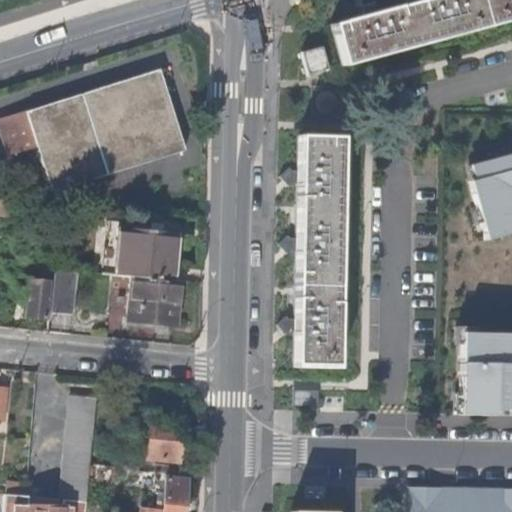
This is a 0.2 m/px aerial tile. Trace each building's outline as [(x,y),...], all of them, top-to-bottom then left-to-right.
[(364,18),(332,26),(343,67),(511,20),(511,0),(429,0),(430,0),(375,15),(369,16),(364,18)] [(362,12),(364,18),(369,16),(375,15),(374,9),(362,12)] [(326,69),(326,67),(321,50),(299,56),(304,75),(315,72),(323,70),(326,69)] [(158,70),(0,119),(0,146),(3,156),(32,147),(46,194),(183,151),(158,70)] [(294,371),(335,370),(339,139),(298,139),(297,175),(297,181),(297,187),(296,243),(295,249),(294,328),(294,334),(294,371)] [(511,156),(470,168),(474,183),(470,184),(486,242),(511,234),(511,156)] [(50,272),(57,205),(45,205),(37,283),(48,285),(50,272)] [(97,276),(111,277),(116,231),(116,223),(104,222),(97,276)] [(111,277),(127,279),(170,283),(174,236),(158,235),(158,227),(146,227),(146,233),(116,231),(111,277)] [(73,274),(50,272),(48,285),(45,317),(69,318),(73,274)] [(170,327),(174,283),(170,283),(127,279),(124,322),(170,327)] [(19,321),(45,323),(45,317),(48,285),(37,283),(23,282),(22,297),(21,306),(19,321)] [(14,306),(21,306),(22,297),(15,297),(14,306)] [(511,334),(460,334),(459,415),(493,416),(493,409),(511,409),(511,334)] [(81,503),(85,465),(91,399),(68,397),(59,502),(81,503)] [(178,423),(147,419),(143,458),(175,461),(178,423)] [(179,511),(183,479),(162,477),(159,510),(136,508),(135,511),(179,511)] [(511,511),(511,493),(500,493),(407,492),(406,511),(511,511)] [(80,511),(81,503),(59,502),(59,508),(20,505),(20,499),(0,497),(0,511),(80,511)]
